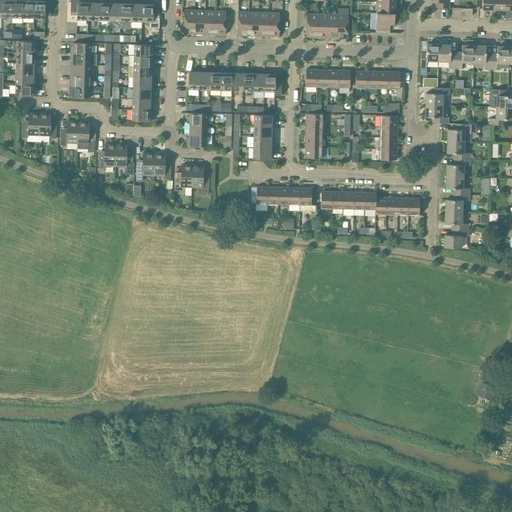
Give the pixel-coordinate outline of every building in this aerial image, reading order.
[(1,18),(12,18),(12,0),(4,0),(1,0),(1,18)] [(12,0),(12,18),(22,18),(23,1),(20,1),(19,0),(12,0)] [(22,18),(33,19),(33,0),(25,0),(26,1),(23,1),(22,18)] [(33,0),(33,19),(44,19),(44,16),(51,16),(51,11),(51,2),(45,1),(42,1),(41,0),(33,0)] [(80,0),(77,0),(70,0),(70,15),(77,15),(77,20),(88,20),(88,0),(80,0)] [(88,20),(99,21),(99,3),(96,3),(96,1),(88,0),(88,20)] [(493,9),(493,0),(482,0),(482,9),(493,9)] [(504,0),(493,0),(493,9),(504,10),(504,0)] [(99,21),(109,21),(110,1),(102,1),(102,3),(99,3),(99,21)] [(109,21),(120,21),(121,4),(118,4),(118,1),(110,1),(109,21)] [(121,4),(120,21),(131,22),(131,2),(124,1),(124,4),(121,4)] [(131,22),(142,22),(142,4),(139,4),(139,2),(131,2),(131,22)] [(142,4),(142,22),(150,22),(149,28),(153,28),(159,28),(159,18),(160,5),(153,4),(153,2),(145,2),(145,5),(142,4)] [(401,3),(377,2),(377,13),(394,14),(394,6),(401,7),(401,3)] [(194,34),(195,10),(185,10),(184,33),(194,34)] [(204,34),(205,11),(195,10),(194,34),(204,34)] [(214,34),(215,11),(205,11),(204,34),(214,34)] [(225,11),(215,11),(214,34),(225,35),(225,11)] [(248,35),(249,12),(238,12),(238,35),(248,35)] [(258,36),(259,12),(249,12),(248,35),(258,36)] [(268,36),(269,13),(259,12),(258,36),(268,36)] [(269,13),(268,36),(278,36),(279,13),(269,13)] [(394,25),(394,14),(377,13),(376,30),(390,30),(390,25),(394,25)] [(306,37),(316,38),(317,14),(307,14),(306,37)] [(327,14),(317,14),(316,38),(326,38),(327,14)] [(337,15),(327,14),(326,38),(337,38),(337,15)] [(348,15),(337,15),(337,38),(347,39),(348,15)] [(12,32),(12,38),(16,38),(23,38),(23,30),(12,29),(12,32)] [(16,52),(37,53),(37,45),(34,45),(34,42),(17,41),(16,52)] [(71,54),(90,54),(90,43),(73,43),(73,46),(71,46),(71,54)] [(134,44),(134,56),(154,56),(154,48),(152,48),(152,45),(134,44)] [(438,61),(439,44),(427,44),(426,54),(421,54),(420,67),(426,68),(427,61),(438,61)] [(449,68),(455,69),(456,55),(450,55),(450,45),(439,44),(438,61),(449,62),(449,68)] [(462,62),(473,62),(474,45),(462,45),(462,55),(456,55),(455,69),(462,69),(462,62)] [(474,45),(473,62),(485,63),(485,69),(491,70),(491,56),(485,56),(486,46),(474,45)] [(491,56),(491,70),(498,70),(498,63),(508,63),(509,46),(497,46),(497,56),(491,56)] [(37,53),(16,52),(16,63),(34,64),(34,61),(36,61),(37,53)] [(90,65),(90,54),(71,54),(71,62),(73,62),(73,64),(90,65)] [(154,56),(134,56),(134,66),(151,67),(151,64),(154,64),(154,56)] [(34,64),(16,63),(16,74),(36,74),(36,67),(34,67),(34,64)] [(89,76),(90,65),(73,64),(72,67),(70,67),(70,75),(89,76)] [(151,67),(134,66),(133,77),(153,78),(154,70),(151,70),(151,67)] [(199,90),(200,70),(192,69),(192,72),(188,72),(188,89),(199,90)] [(316,87),(317,70),(306,69),(305,86),(316,87)] [(199,90),(210,90),(210,72),(207,72),(207,70),(200,70),(199,90)] [(210,90),(221,90),(221,70),(213,70),(213,72),(210,72),(210,90)] [(221,90),(231,91),(232,73),(229,73),(229,71),(221,70),(221,90)] [(328,70),(317,70),(316,87),(327,87),(328,70)] [(339,70),(328,70),(327,87),(338,87),(339,70)] [(350,71),(339,70),(338,87),(349,87),(350,71)] [(231,91),(242,91),(242,71),(235,71),(235,73),(232,73),(231,91)] [(242,71),(242,91),(253,91),(254,74),(251,74),(251,71),(242,71)] [(253,91),(264,92),(264,72),(257,71),(257,74),(254,74),(253,91)] [(366,88),(367,71),(356,71),(355,88),(366,88)] [(378,72),(367,71),(366,88),(377,88),(378,72)] [(264,72),(264,92),(274,92),(274,93),(281,93),(282,82),(275,82),(276,74),(272,74),(272,72),(264,72)] [(389,72),(378,72),(377,88),(388,89),(389,72)] [(389,72),(388,89),(400,89),(400,72),(389,72)] [(36,74),(16,74),(15,84),(33,85),(33,82),(35,82),(36,74)] [(72,86),(89,87),(89,76),(70,75),(70,83),(72,83),(72,86)] [(153,78),(133,77),(133,88),(151,88),(151,86),(153,86),(153,78)] [(423,87),(436,88),(437,88),(437,79),(424,78),(423,87)] [(33,88),(33,85),(15,84),(15,96),(35,96),(35,88),(33,88)] [(89,98),(89,87),(72,86),(72,89),(69,89),(69,97),(89,98)] [(133,88),(132,99),(153,99),(153,91),(150,91),(151,88),(133,88)] [(426,93),(425,105),(442,106),(443,94),(449,95),(449,88),(437,88),(436,88),(436,94),(426,93)] [(489,96),(489,107),(496,107),(511,107),(511,95),(507,96),(507,90),(489,89),(489,96)] [(153,99),(132,99),(132,109),(150,110),(150,107),(152,107),(153,99)] [(220,103),(220,111),(231,111),(231,104),(221,103),(220,103)] [(442,106),(425,105),(425,117),(435,117),(435,123),(448,124),(448,117),(442,117),(442,106)] [(511,119),(511,107),(496,107),(496,118),(489,118),(488,125),(506,125),(506,120),(511,119)] [(150,113),(150,110),(132,109),(132,121),(152,121),(152,113),(150,113)] [(39,136),(39,113),(28,113),(28,124),(22,123),(21,137),(28,138),(28,135),(39,136)] [(39,113),(39,136),(49,136),(49,138),(56,139),(56,125),(50,125),(51,114),(39,113)] [(187,116),(187,124),(207,124),(207,113),(190,113),(190,116),(187,116)] [(306,114),(306,125),(323,125),(323,114),(306,114)] [(254,126),(274,126),(274,119),(272,119),(272,115),(254,115),(254,126)] [(380,115),(380,127),(397,127),(397,116),(380,115)] [(66,143),(77,144),(78,122),(67,121),(66,132),(60,132),(59,145),(66,146),(66,143)] [(78,122),(77,144),(77,150),(87,150),(87,152),(94,153),(95,133),(88,133),(89,122),(78,122)] [(189,134),(207,135),(207,124),(187,124),(187,132),(189,132),(189,134)] [(448,129),(447,141),(465,142),(471,142),(471,141),(470,141),(470,130),(471,130),(471,124),(455,124),(455,129),(448,129)] [(322,136),(323,125),(306,125),(305,136),(322,136)] [(274,126),(254,126),(253,137),(271,137),(271,134),(273,134),(274,126)] [(380,127),(380,137),(397,138),(397,127),(380,127)] [(206,146),(207,135),(189,134),(189,137),(186,137),(186,146),(206,146)] [(231,149),(231,136),(225,136),(225,142),(223,142),(223,149),(231,149)] [(322,147),(322,136),(305,136),(305,146),(322,147)] [(271,137),(253,137),(253,147),(273,148),(273,140),(271,140),(271,137)] [(380,137),(379,148),(397,149),(397,138),(380,137)] [(454,159),(470,160),(470,153),(464,153),(465,142),(447,141),(447,153),(454,153),(454,159)] [(115,167),(116,144),(105,144),(104,155),(98,154),(97,173),(104,174),(104,166),(115,167)] [(116,144),(115,167),(125,167),(125,169),(125,173),(125,176),(133,176),(134,176),(134,175),(135,163),(132,163),(133,156),(127,156),(127,145),(116,144)] [(322,147),(305,146),(305,157),(322,158),(322,147)] [(273,148),(253,147),(253,159),(270,159),(270,156),(273,156),(273,148)] [(396,160),(397,149),(379,148),(379,160),(396,160)] [(143,175),(153,176),(154,153),(143,153),(143,164),(136,163),(136,181),(142,182),(143,175)] [(154,153),(153,176),(164,176),(164,178),(170,179),(171,165),(165,165),(165,154),(154,153)] [(446,176),(464,177),(464,166),(470,166),(470,160),(454,159),(454,164),(446,164),(446,176)] [(185,187),(191,187),(192,165),(181,165),(181,175),(174,175),(174,191),(185,191),(185,187)] [(203,166),(192,165),(191,187),(198,188),(197,194),(208,195),(209,177),(203,176),(203,166)] [(453,194),(469,195),(469,188),(463,188),(464,177),(446,176),(446,188),(453,189),(453,194)] [(497,185),(497,178),(483,178),(483,194),(491,194),(491,185),(497,185)] [(127,184),(126,195),(142,196),(142,185),(127,184)] [(256,204),(267,204),(267,187),(256,187),(256,204)] [(278,204),(278,187),(267,187),(267,204),(278,204)] [(289,204),(289,188),(278,187),(278,204),(289,204)] [(300,205),(300,188),(289,188),(289,204),(300,205)] [(311,188),(300,188),(300,205),(311,205),(311,188)] [(321,208),(332,208),(332,192),(321,191),(321,208)] [(332,208),(343,209),(343,192),(332,192),(332,208)] [(343,209),(353,209),(354,192),(343,192),(343,209)] [(353,209),(364,209),(365,192),(354,192),(353,209)] [(365,192),(364,209),(375,210),(375,197),(376,197),(376,193),(365,192)] [(469,201),(469,195),(453,194),(453,200),(445,199),(445,212),(463,212),(463,201),(469,201)] [(386,198),(376,197),(375,197),(375,210),(375,214),(386,214),(386,198)] [(397,215),(397,198),(386,198),(386,214),(397,215)] [(408,215),(408,198),(397,198),(397,215),(408,215)] [(419,198),(408,198),(408,215),(419,215),(419,198)] [(452,230),(468,230),(468,224),(462,224),(463,212),(445,212),(445,223),(452,224),(452,230)] [(468,236),(468,230),(452,230),(452,235),(444,235),(444,247),(461,248),(462,236),(468,236)] [(480,383),(477,396),(480,397),(491,401),(495,388),(491,387),(480,383)]
